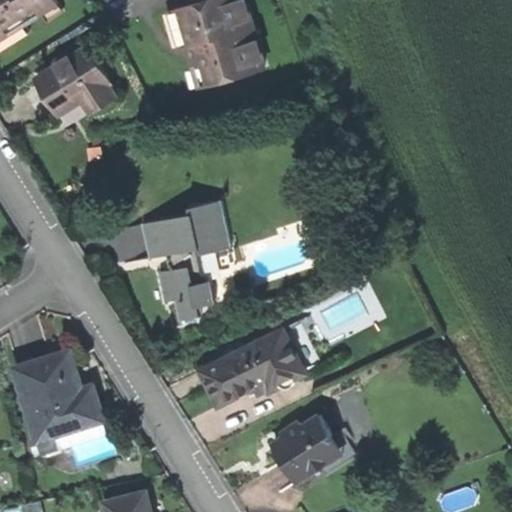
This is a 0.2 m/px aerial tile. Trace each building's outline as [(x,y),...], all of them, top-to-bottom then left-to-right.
[(0,0),(0,51),(63,11),(56,0),(0,0)] [(246,0),(205,0),(178,8),(184,26),(187,25),(192,42),(197,41),(201,52),(204,65),(210,83),(266,66),(246,0)] [(180,46),(192,42),(187,25),(184,26),(178,8),(170,10),(180,46)] [(48,92),(57,106),(70,97),(75,106),(85,99),(93,112),(118,95),(110,82),(112,81),(88,46),(73,56),(55,68),(39,78),(48,92)] [(51,62),(55,68),(73,56),(70,50),(51,62)] [(203,85),(210,83),(204,65),(198,67),(203,85)] [(63,114),(75,106),(70,97),(57,106),(63,114)] [(144,223),(151,257),(174,252),(175,258),(170,259),(171,264),(172,269),(161,271),(167,300),(178,298),(182,319),(204,315),(202,305),(218,301),(214,279),(209,280),(204,257),(201,257),(200,252),(233,246),(224,199),(192,205),(194,212),(144,223)] [(93,208),(98,231),(116,227),(111,204),(93,208)] [(288,326),(269,335),(277,352),(296,342),(288,326)] [(212,385),(222,404),(258,385),(268,381),(287,371),(277,352),(269,335),(204,368),(212,385)] [(307,364),(296,342),(277,352),(287,371),(268,381),(272,389),(273,391),(286,385),(291,389),(298,385),(297,379),(305,375),(302,367),(307,364)] [(72,349),(17,366),(39,439),(57,434),(105,419),(95,384),(83,387),(80,377),(72,349)] [(311,372),(307,364),(302,367),(305,375),(311,372)] [(262,393),(272,389),(268,381),(258,385),(262,393)] [(289,464),(300,482),(324,466),(340,455),(329,439),(336,435),(322,414),(309,423),(305,418),(287,429),(292,437),(277,447),(289,464)] [(110,433),(105,419),(57,434),(61,448),(110,433)] [(344,430),(336,435),(347,451),(340,455),(324,466),(327,472),(358,452),(344,430)] [(61,448),(57,434),(39,439),(43,453),(61,448)] [(347,451),(336,435),(329,439),(340,455),(347,451)] [(153,511),(148,489),(107,499),(110,511),(153,511)]
